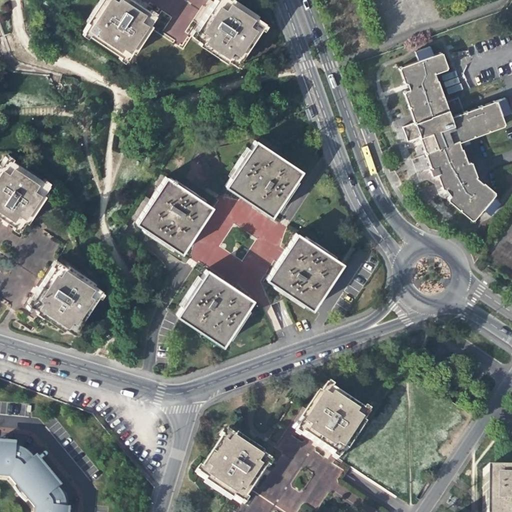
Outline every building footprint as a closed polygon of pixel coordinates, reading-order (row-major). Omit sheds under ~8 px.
[(83,32),(126,61),(132,52),(134,54),(152,27),(150,25),(155,17),(134,2),(130,0),(102,0),(87,22),(89,23),(83,32)] [(225,65),(226,63),(235,69),(265,26),(256,20),(258,18),(231,0),(230,0),(229,1),(227,0),(217,0),(208,14),(191,39),(200,45),(198,47),(225,65)] [(396,69),(402,85),(404,84),(406,91),(401,93),(412,123),(400,128),(405,142),(417,138),(428,170),(434,167),(437,174),(434,174),(440,191),(443,190),(447,197),(444,200),(469,221),(479,210),(487,216),(497,204),(490,198),(493,194),(480,183),(479,184),(473,179),(474,177),(468,162),(464,163),(459,149),(458,149),(456,143),(502,126),(499,117),(508,114),(503,100),(494,103),(493,101),(448,118),(446,111),(435,81),(435,82),(432,75),(445,70),(439,53),(430,57),(427,47),(412,52),(416,62),(396,69)] [(246,201),(269,216),(300,170),(254,140),(223,185),(246,201)] [(24,222),(26,224),(43,197),(40,196),(45,188),(2,160),(0,162),(0,220),(18,232),(24,222)] [(134,222),(179,252),(195,228),(210,206),(165,176),(134,222)] [(260,275),(305,306),(335,260),(290,230),(277,250),(260,275)] [(36,312),(63,329),(65,327),(73,333),(101,290),(92,285),(93,283),(66,265),(65,267),(56,262),(43,282),(29,304),(38,310),(36,312)] [(169,311),(215,342),(246,296),(222,280),(200,266),(169,311)] [(298,423),(292,431),(335,461),(341,452),(343,453),(361,426),(359,425),(364,416),(322,388),(316,396),(314,395),(296,421),(298,423)] [(223,433),(194,477),(203,482),(201,485),(228,503),(230,500),(238,506),(267,463),(258,457),(260,455),(233,438),(232,440),(223,433)] [(59,486),(34,456),(31,459),(28,461),(26,458),(29,456),(26,453),(21,450),(19,449),(15,448),(16,443),(0,441),(0,473),(10,474),(17,483),(29,498),(36,507),(35,511),(66,511),(67,506),(63,506),(63,502),(62,498),(60,494),(58,491),(55,493),(53,491),(56,489),(59,486)] [(511,468),(505,468),(505,461),(481,461),(479,511),(507,511),(507,499),(511,499),(511,468)] [(29,498),(17,483),(14,485),(20,493),(23,497),(27,500),(29,498)]
